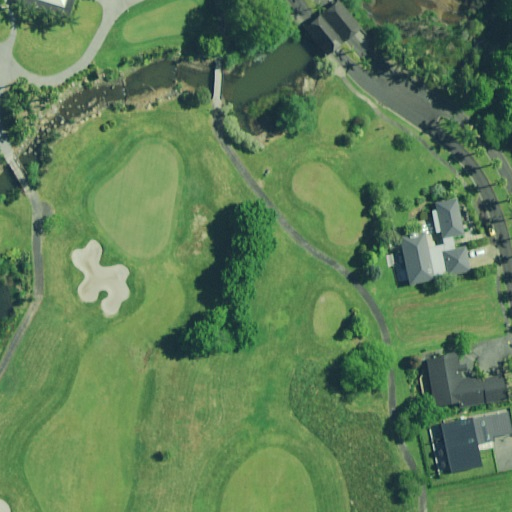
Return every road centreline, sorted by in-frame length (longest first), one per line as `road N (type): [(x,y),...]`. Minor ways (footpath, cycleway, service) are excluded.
road 1 (unclassified): [(511,274),(491,201),(419,109)]
road 2 (unclassified): [(309,0),(419,109)]
road 3 (unclassified): [(419,109),(480,145),(511,195)]
